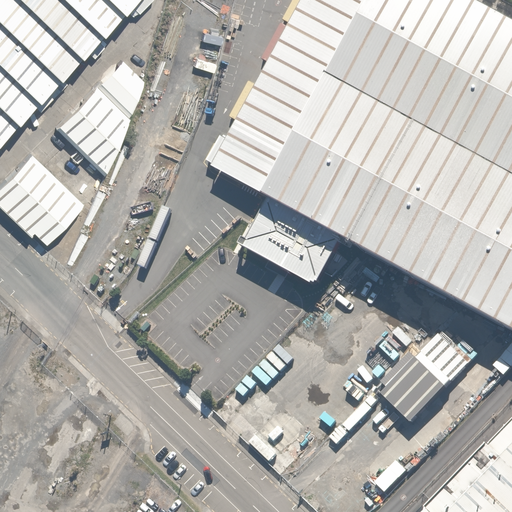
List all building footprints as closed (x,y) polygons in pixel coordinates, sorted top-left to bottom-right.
[(21,0),(0,0),(0,22),(57,78),(79,55),(21,0)] [(66,0),(21,0),(79,55),(101,33),(66,0)] [(110,0),(66,0),(101,33),(122,11),(110,0)] [(110,0),(122,11),(132,0),(110,0)] [(354,246),(511,331),(511,24),(467,0),(303,0),(212,168),(268,200),(246,240),(243,238),(239,245),(311,285),(312,283),(315,285),(323,271),(332,277),(347,261),(336,250),(341,239),(348,242),(345,248),(351,251),(354,246)] [(0,22),(0,65),(36,100),(57,78),(0,22)] [(119,61),(57,125),(106,174),(144,84),(119,61)] [(0,104),(16,120),(36,100),(0,65),(0,104)] [(0,137),(16,120),(0,104),(0,137)] [(31,153),(0,184),(0,206),(29,234),(32,230),(46,243),(84,203),(31,153)] [(411,423),(446,388),(410,353),(381,383),(387,388),(381,394),(411,423)] [(345,407),(358,393),(343,380),(330,394),(345,407)] [(511,511),(511,420),(508,417),(418,511),(511,511)] [(418,460),(402,443),(390,454),(406,471),(418,460)] [(110,499),(124,511),(129,506),(134,510),(162,475),(137,454),(109,490),(114,494),(110,499)] [(382,465),(375,473),(387,483),(394,475),(382,465)] [(342,494),(334,501),(342,511),(353,511),(355,510),(342,494)]
